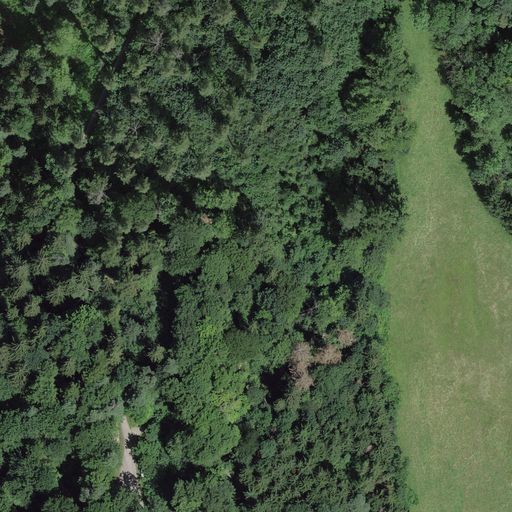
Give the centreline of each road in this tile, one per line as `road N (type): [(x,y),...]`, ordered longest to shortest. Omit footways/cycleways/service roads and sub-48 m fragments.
road 1 (track): [(126,476),(128,442),(67,232),(66,192),(147,0)]
road 2 (track): [(269,511),(167,422),(145,426),(128,442)]
